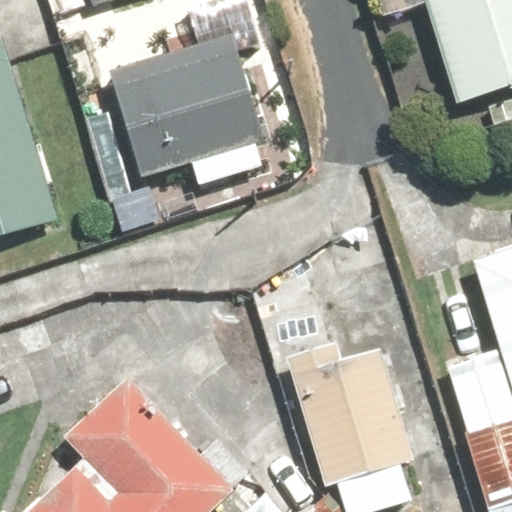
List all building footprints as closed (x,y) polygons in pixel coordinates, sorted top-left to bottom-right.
[(80,0),(84,11),(122,0),(80,0)] [(511,90),(511,0),(412,0),(415,6),(448,110),(511,90)] [(238,37),(91,75),(123,197),(270,159),(238,37)] [(0,240),(47,227),(0,68),(0,240)] [(511,257),(458,275),(491,371),(450,385),(472,447),(511,432),(511,257)] [(367,336),(268,364),(305,496),(404,469),(367,336)] [(37,511),(211,511),(232,493),(126,379),(55,445),(81,473),(37,511)]
